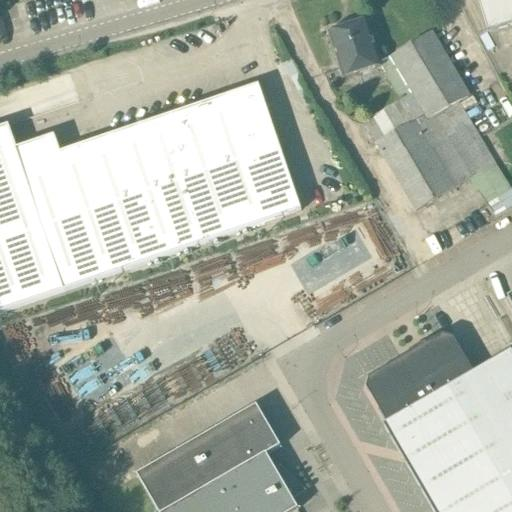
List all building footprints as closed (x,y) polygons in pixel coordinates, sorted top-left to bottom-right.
[(511,0),(478,0),(489,33),(511,26),(511,0)] [(434,33),(392,59),(381,63),(368,22),(331,34),(345,78),(381,67),(402,102),(363,126),(416,213),(473,178),(498,218),(511,208),(511,190),(496,165),(459,105),(473,97),(434,33)] [(0,314),(64,293),(302,212),(259,87),(61,154),(55,137),(17,150),(9,127),(0,130),(0,314)] [(511,511),(511,351),(511,349),(472,371),(452,336),(442,334),(368,376),(366,387),(386,422),(383,423),(434,511),(511,511)] [(158,511),(295,511),(299,510),(293,500),(307,492),(306,491),(286,470),(286,469),(287,468),(287,467),(287,466),(286,465),(286,464),(285,463),(284,462),(283,462),(282,462),(281,462),(280,462),(279,462),(278,463),(270,455),(281,448),(258,407),(138,476),(158,511)] [(0,511),(23,511),(0,477),(0,511)]
